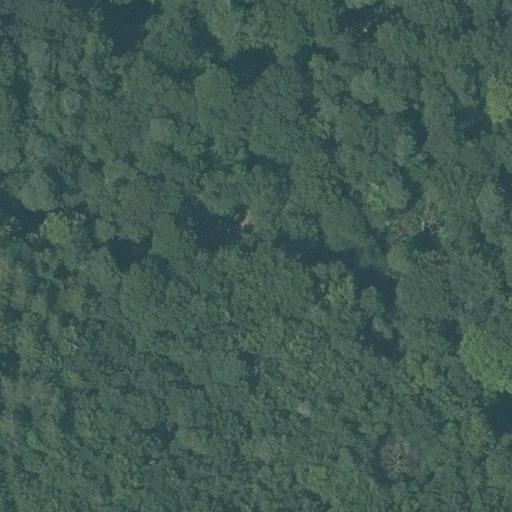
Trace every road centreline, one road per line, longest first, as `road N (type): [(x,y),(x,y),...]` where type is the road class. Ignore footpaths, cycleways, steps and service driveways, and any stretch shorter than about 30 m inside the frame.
road 1 (track): [(90,0),(511,420)]
road 2 (track): [(511,37),(123,25),(0,30)]
road 3 (track): [(12,511),(256,168)]
